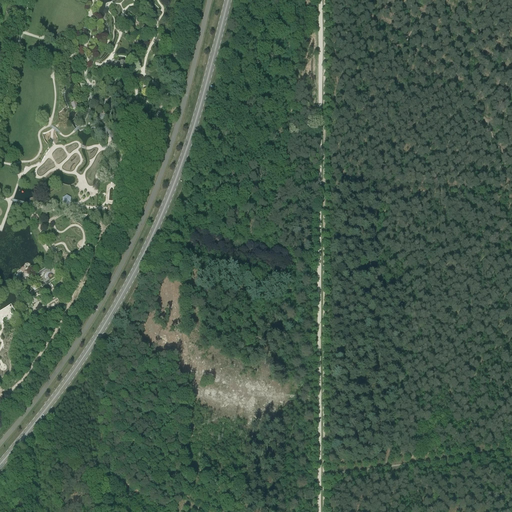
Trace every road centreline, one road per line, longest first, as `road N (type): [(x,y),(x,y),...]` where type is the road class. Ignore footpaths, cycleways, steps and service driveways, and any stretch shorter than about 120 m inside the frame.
road 1 (primary): [(0,464),(68,379),(145,250),(183,157),(227,0)]
road 2 (track): [(318,0),(318,511)]
road 3 (unclassified): [(210,0),(140,227),(90,321),(0,444)]
road 4 (track): [(181,511),(186,239),(323,265)]
road 5 (track): [(318,187),(511,199)]
road 6 (track): [(323,472),(511,449)]
